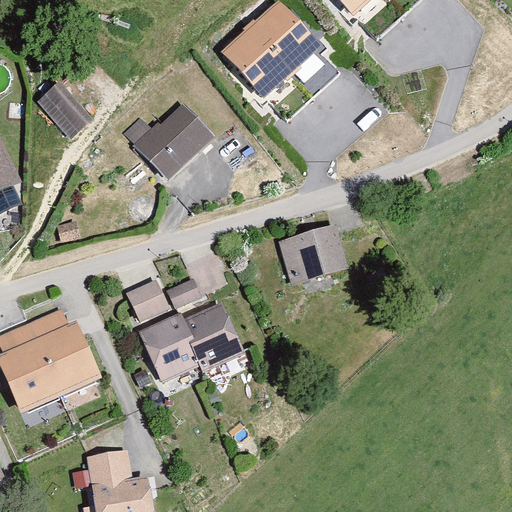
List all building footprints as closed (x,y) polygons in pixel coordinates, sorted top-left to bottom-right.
[(357,0),(326,0),(341,15),(357,0)] [(314,46),(277,4),(219,55),(256,97),(314,46)] [(59,81),(39,103),(75,137),(95,116),(59,81)] [(193,86),(164,113),(153,102),(128,124),(178,170),(225,122),(193,86)] [(7,121),(0,123),(0,180),(30,167),(7,121)] [(335,217),(291,229),(303,268),(349,256),(335,217)] [(57,225),(61,243),(81,239),(77,221),(57,225)] [(191,297),(148,317),(176,368),(256,333),(234,288),(196,305),(191,297)] [(86,309),(6,345),(35,398),(115,364),(86,309)] [(0,431),(0,472),(18,464),(0,431)] [(135,439),(93,445),(107,511),(155,511),(170,510),(161,463),(141,464),(135,439)]
